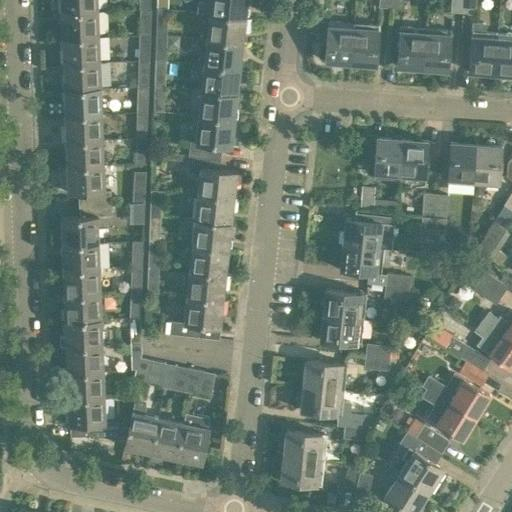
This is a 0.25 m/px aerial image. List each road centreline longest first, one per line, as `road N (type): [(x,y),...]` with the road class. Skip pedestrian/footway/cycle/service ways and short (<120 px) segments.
road 1 (residential): [(210,511),(58,478),(33,451),(16,0)]
road 2 (residential): [(234,511),(280,94)]
road 3 (residential): [(280,94),(511,111)]
